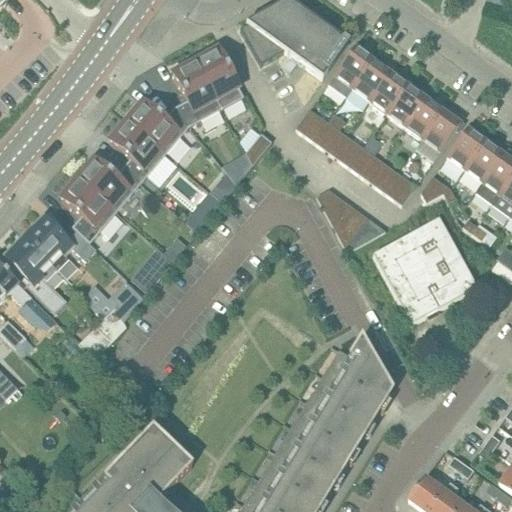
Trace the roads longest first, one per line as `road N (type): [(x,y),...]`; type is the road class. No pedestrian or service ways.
road 1 (residential): [(374,511),(426,430),(511,323)]
road 2 (tertiary): [(0,176),(136,0)]
road 3 (residential): [(511,91),(382,0)]
